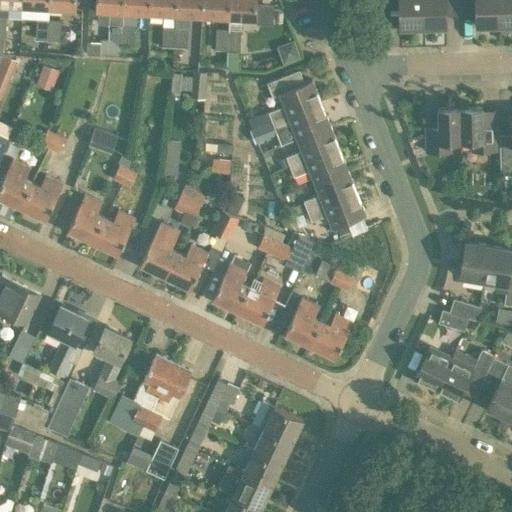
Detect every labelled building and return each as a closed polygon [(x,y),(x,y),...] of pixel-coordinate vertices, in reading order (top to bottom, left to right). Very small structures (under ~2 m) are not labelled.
[(20,16),(21,5),(21,0),(0,0),(0,52),(4,53),(6,16),(20,17),(20,16)] [(87,54),(118,55),(119,44),(120,24),(121,10),(121,0),(94,0),(94,9),(108,10),(108,23),(110,23),(109,39),(101,39),(100,44),(87,44),(86,52),(87,54)] [(121,0),(121,10),(135,11),(149,12),(149,0),(121,0)] [(175,13),(176,0),(149,0),(149,12),(175,13)] [(202,15),(202,0),(176,0),(175,13),(202,15)] [(228,16),(228,0),(202,0),(202,15),(228,16)] [(228,0),(228,16),(229,16),(241,17),(242,17),(255,18),(256,1),(256,0),(228,0)] [(422,27),(421,0),(383,0),(384,8),(397,8),(398,27),(422,27)] [(421,0),(422,27),(443,26),(443,16),(460,16),(459,0),(421,0)] [(474,25),(498,25),(497,0),(459,0),(460,16),(474,15),(474,25)] [(511,0),(497,0),(498,25),(511,24),(511,0)] [(35,39),(46,40),(47,18),(36,18),(35,39)] [(61,19),(47,18),(46,40),(60,40),(61,19)] [(120,24),(119,44),(133,44),(134,24),(120,24)] [(162,24),(161,46),(173,47),(175,25),(162,24)] [(175,25),(173,47),(186,47),(187,26),(175,25)] [(214,49),(226,49),(227,28),(215,28),(214,49)] [(238,62),(238,50),(239,50),(240,29),(228,28),(227,28),(226,49),(227,49),(226,64),(227,65),(228,66),(230,68),(231,68),(234,69),(238,69),(238,62)] [(15,59),(2,54),(0,59),(0,72),(8,75),(15,59)] [(36,83),(52,89),(59,69),(43,63),(36,83)] [(284,103),(268,110),(272,120),(320,101),(310,78),(304,81),(299,69),(267,81),(272,95),(279,92),(284,103)] [(206,71),(196,70),(192,70),(192,76),(191,89),(191,96),(203,97),(205,97),(205,91),(206,71)] [(191,89),(192,76),(181,75),(181,88),(191,89)] [(272,120),(271,120),(280,142),(296,136),(329,123),(320,101),(272,120)] [(459,107),(460,139),(470,139),(470,150),(497,150),(496,124),(481,124),(481,106),(459,107)] [(451,151),(451,139),(460,139),(459,107),(437,108),(437,125),(424,126),(425,151),(451,151)] [(511,111),(511,112),(511,133),(499,133),(500,168),(511,168),(511,111)] [(248,117),(252,128),(258,125),(262,124),(258,114),(248,117)] [(61,120),(55,132),(49,147),(58,151),(64,137),(63,136),(69,124),(61,120)] [(271,120),(252,128),(257,140),(276,133),(271,120)] [(289,165),(338,146),(329,123),(296,136),(301,149),(286,155),(289,165)] [(95,126),(90,141),(102,146),(107,130),(95,126)] [(55,132),(47,128),(40,143),(49,147),(55,132)] [(167,138),(163,172),(176,174),(180,140),(167,138)] [(314,181),(347,168),(338,146),(289,165),(293,175),(309,169),(314,181)] [(128,167),(121,182),(130,186),(137,171),(143,157),(135,153),(128,167)] [(282,168),(289,165),(286,155),(279,158),(282,168)] [(212,157),(211,170),(229,171),(230,158),(212,157)] [(0,180),(0,195),(20,205),(32,181),(23,177),(29,166),(11,158),(0,180)] [(112,177),(121,182),(128,167),(120,163),(112,177)] [(303,200),(356,191),(347,168),(314,181),(319,194),(303,200)] [(40,185),(32,181),(20,205),(46,218),(63,183),(45,174),(40,185)] [(194,180),(188,177),(185,185),(174,208),(184,212),(181,218),(190,223),(193,216),(201,199),(203,195),(202,194),(194,180)] [(365,213),(356,191),(311,220),(327,213),(332,226),(336,225),(348,220),(362,215),(365,213)] [(67,229),(93,241),(104,215),(97,211),(102,201),(84,193),(67,229)] [(239,209),(243,197),(233,193),(228,204),(239,209)] [(292,207),(295,214),(302,211),(299,204),(292,207)] [(112,219),(104,215),(93,241),(118,252),(135,216),(117,208),(112,219)] [(210,230),(228,238),(239,216),(221,208),(210,230)] [(362,215),(336,225),(340,234),(351,230),(352,233),(367,227),(362,215)] [(244,218),(240,226),(250,231),(252,226),(254,222),(244,218)] [(164,275),(176,250),(171,248),(180,229),(161,219),(139,263),(164,275)] [(272,236),(281,240),(284,233),(264,224),(264,232),(272,236)] [(272,236),(265,250),(285,260),(284,262),(301,270),(314,241),(293,231),(286,243),(281,240),(272,236)] [(272,236),(264,232),(257,246),(265,250),(272,236)] [(458,275),(483,279),(489,243),(465,239),(458,275)] [(511,247),(489,243),(483,279),(507,283),(503,303),(511,304),(511,258),(511,249),(511,247)] [(185,254),(176,250),(164,275),(190,288),(201,264),(212,270),(222,249),(211,244),(207,252),(190,244),(185,254)] [(347,289),(354,275),(322,259),(315,273),(347,289)] [(212,299),(237,311),(249,285),(241,281),(246,271),(228,263),(212,299)] [(40,292),(1,273),(0,276),(0,310),(26,322),(40,292)] [(261,278),(256,288),(249,285),(237,311),(262,322),(279,287),(261,278)] [(284,333),(309,345),(322,319),(314,315),(319,305),(302,297),(284,333)] [(461,314),(468,316),(475,319),(479,306),(453,297),(449,310),(461,314)] [(60,303),(48,328),(63,335),(54,354),(48,368),(65,376),(72,362),(69,360),(78,342),(75,341),(87,315),(60,303)] [(461,314),(449,310),(442,308),(438,321),(464,329),(468,316),(461,314)] [(335,312),(330,323),(322,319),(309,345),(334,357),(352,320),(335,312)] [(104,324),(92,348),(107,355),(92,387),(112,397),(121,380),(114,377),(123,360),(119,359),(130,336),(104,324)] [(23,331),(11,356),(22,361),(34,337),(23,331)] [(429,346),(414,377),(436,388),(451,356),(429,346)] [(436,388),(458,398),(462,390),(474,396),(493,355),(494,354),(481,347),(477,357),(455,347),(451,356),(436,388)] [(133,444),(143,424),(173,360),(154,351),(133,398),(122,392),(109,419),(125,427),(119,438),(133,444)] [(485,405),(507,416),(511,404),(511,364),(507,362),(493,355),(474,396),(486,402),(485,405)] [(131,357),(125,369),(136,374),(142,362),(131,357)] [(191,368),(173,360),(143,424),(154,430),(161,414),(168,417),(191,368)] [(24,369),(21,374),(51,388),(62,393),(47,425),(66,434),(89,384),(70,375),(67,382),(59,378),(48,372),(22,361),(20,367),(24,369)] [(207,399),(226,408),(229,402),(232,403),(240,386),(238,386),(228,380),(227,382),(217,377),(207,399)] [(255,386),(262,389),(265,382),(259,379),(255,386)] [(0,389),(0,408),(15,414),(20,396),(0,389)] [(292,439),(303,417),(262,398),(252,420),(263,426),(292,439)] [(226,408),(207,399),(196,421),(208,426),(211,419),(219,423),(226,408)] [(0,427),(8,431),(12,424),(15,414),(0,408),(0,427)] [(185,444),(197,449),(208,426),(196,421),(185,444)] [(27,455),(29,455),(36,434),(35,432),(12,424),(8,431),(5,443),(28,452),(27,455)] [(292,439),(263,426),(253,448),(282,461),(292,439)] [(146,468),(164,476),(178,446),(160,438),(146,468)] [(175,465),(187,470),(190,463),(194,465),(196,461),(218,472),(222,464),(196,451),(197,449),(185,444),(175,465)] [(282,461),(253,448),(242,470),(272,483),(282,461)] [(101,458),(82,451),(77,462),(97,470),(101,458)] [(103,461),(99,470),(108,473),(112,464),(103,461)] [(165,487),(176,493),(187,470),(175,465),(165,487)] [(242,470),(237,480),(223,474),(218,485),(232,492),(232,491),(261,505),(272,483),(242,470)] [(158,511),(167,511),(176,493),(165,487),(154,510),(158,511)] [(258,511),(261,505),(232,491),(232,492),(222,511),(258,511)] [(61,511),(62,508),(38,501),(34,511),(61,511)]
